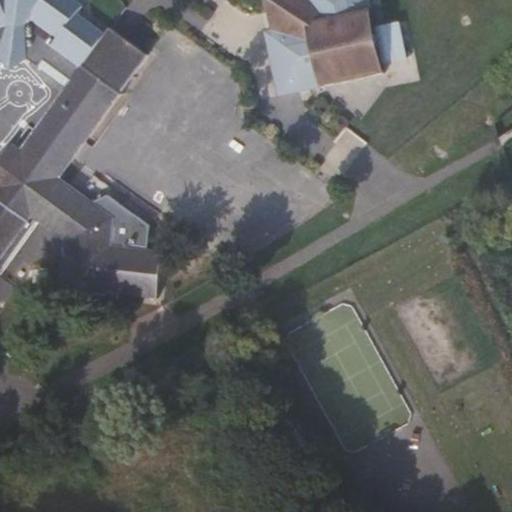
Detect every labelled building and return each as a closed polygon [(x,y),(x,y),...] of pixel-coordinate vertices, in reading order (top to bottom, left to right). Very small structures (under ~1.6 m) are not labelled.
[(22,60),(26,58),(35,64),(90,25),(74,13),(80,5),(73,0),(0,0),(0,57),(2,56),(7,60),(12,61),(17,62),(22,60)] [(265,0),(272,29),(308,21),(303,0),(265,0)] [(266,31),(280,94),(386,70),(370,0),(303,0),(308,21),(272,29),(266,31)] [(107,26),(102,33),(90,25),(35,64),(64,85),(16,151),(57,181),(148,56),(107,26)] [(8,145),(0,156),(0,172),(16,151),(8,145)] [(0,181),(37,208),(57,181),(16,151),(0,172),(0,181)] [(39,214),(39,212),(37,208),(0,181),(0,271),(36,223),(38,220),(38,218),(39,214)] [(67,214),(92,205),(57,181),(37,208),(39,212),(39,214),(38,218),(38,220),(36,223),(62,241),(67,214)] [(102,298),(114,221),(92,205),(67,214),(62,241),(54,290),(102,298)]
